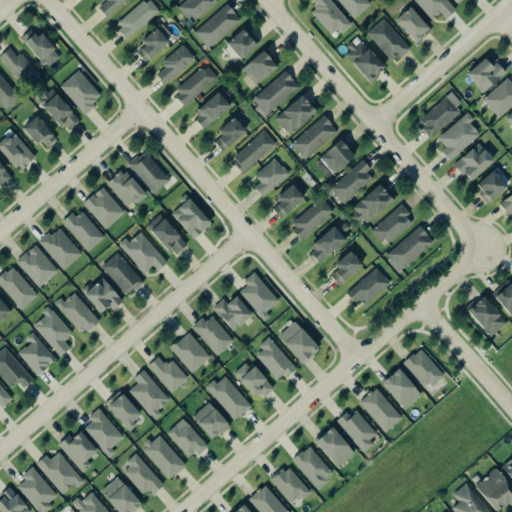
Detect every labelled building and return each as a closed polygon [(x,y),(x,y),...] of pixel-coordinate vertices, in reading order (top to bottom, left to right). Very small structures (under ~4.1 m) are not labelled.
[(98,8),(106,18),(127,0),(106,0),(107,1),(98,8)] [(160,12),(149,0),(145,0),(115,25),(127,40),(160,12)] [(218,0),(187,0),(179,8),(194,24),(218,0)] [(334,38),(351,22),(330,0),(316,0),(314,2),(318,7),(312,13),(334,38)] [(372,4),(368,0),(337,0),(355,19),(372,4)] [(414,0),(433,21),(441,14),(447,20),(457,10),(447,0),(414,0)] [(194,34),(209,49),(241,20),(227,4),(194,34)] [(432,31),(413,7),(398,19),(417,43),(432,31)] [(410,48),(383,19),(367,34),(394,63),(410,48)] [(170,42),(156,27),(141,41),(146,46),(137,54),(146,63),(170,42)] [(38,38),(30,29),(21,38),(49,68),(61,56),(41,35),(38,38)] [(258,48),(247,29),(228,40),(239,59),(258,48)] [(353,49),(353,48),(346,54),(370,83),(387,70),(363,41),(353,49)] [(162,64),(165,67),(156,75),(165,85),(194,58),(183,45),(162,64)] [(21,54),(16,58),(9,49),(0,55),(0,57),(25,87),(39,76),(21,54)] [(279,66),(264,50),(243,70),(257,86),(279,66)] [(468,75),(484,94),(507,73),(498,63),(494,67),(487,58),(468,75)] [(173,90),(184,105),(218,80),(207,65),(173,90)] [(102,98),(78,70),(60,86),(84,114),(102,98)] [(299,86),(285,71),(252,100),(266,116),(299,86)] [(0,75),(0,102),(7,110),(20,97),(0,75)] [(500,119),(511,107),(511,82),(508,78),(483,100),(500,119)] [(38,102),(65,132),(79,119),(52,89),(38,102)] [(231,106),(218,92),(193,115),(206,129),(231,106)] [(417,121),(430,137),(464,111),(451,94),(417,121)] [(288,135),(317,113),(304,95),(275,117),(288,135)] [(438,140),(446,147),(441,152),(450,162),(480,135),(469,124),(474,120),(467,113),(438,140)] [(291,145),(306,161),(337,131),(323,116),(291,145)] [(41,141),(47,148),(57,139),(37,117),(23,130),(37,145),(41,141)] [(248,132),(234,117),(218,133),(231,147),(248,132)] [(243,173),(276,146),(264,131),(231,159),(243,173)] [(0,151),(20,172),(36,158),(11,132),(0,143),(0,151)] [(356,158),(343,140),(319,157),(332,175),(356,158)] [(471,183),(496,162),(479,143),(455,164),(471,183)] [(130,163),(152,194),(169,182),(146,151),(130,163)] [(289,175),(262,198),(253,188),(260,183),(254,176),(273,159),(281,168),(283,167),(289,175)] [(375,177),(361,162),(331,190),(345,205),(375,177)] [(0,187),(11,177),(0,165),(0,187)] [(145,194),(122,169),(106,184),(129,209),(145,194)] [(493,202),(509,187),(494,171),(478,185),(493,202)] [(281,219),(306,200),(294,184),(277,197),(281,203),(273,209),(281,219)] [(395,201),(380,184),(350,211),(366,227),(395,201)] [(106,230),(125,213),(101,187),(82,205),(106,230)] [(511,211),(511,195),(500,205),(508,215),(511,211)] [(290,226),(303,240),(334,212),(321,198),(290,226)] [(194,240),(212,223),(189,199),(171,216),(194,240)] [(414,222),(400,206),(372,231),(387,247),(414,222)] [(104,238),(79,210),(63,224),(88,252),(104,238)] [(188,244),(159,214),(146,227),(175,256),(188,244)] [(343,235),(350,229),(341,220),(309,250),(322,264),(348,240),(343,235)] [(433,242),(419,226),(385,258),(400,273),(433,242)] [(81,255),(58,227),(39,243),(63,271),(81,255)] [(120,248),(144,274),(153,267),(157,271),(167,263),(139,231),(120,248)] [(39,288),(58,271),(34,245),(15,262),(39,288)] [(336,265),(339,269),(331,277),(341,287),(364,265),(351,251),(336,265)] [(102,266),(126,297),(143,284),(118,253),(102,266)] [(37,298),(14,266),(0,276),(0,284),(19,311),(37,298)] [(346,294),(376,269),(389,285),(364,307),(358,300),(354,303),(346,294)] [(238,290),(263,319),(280,303),(255,275),(238,290)] [(84,295),(101,314),(109,307),(112,311),(123,301),(103,278),(84,295)] [(492,295),(511,315),(511,284),(508,280),(492,295)] [(80,336),(98,323),(75,291),(57,305),(80,336)] [(223,300),(213,309),(234,332),(253,315),(237,297),(228,305),(223,300)] [(465,308),(491,337),(508,322),(484,297),(476,304),(473,301),(465,308)] [(0,323),(12,312),(0,299),(0,323)] [(31,326),(60,357),(70,348),(64,341),(73,334),(50,309),(31,326)] [(217,357),(234,342),(209,315),(193,329),(217,357)] [(304,365),(321,349),(295,321),(278,338),(304,365)] [(18,352),(35,376),(55,362),(34,332),(25,338),(29,344),(18,352)] [(190,374),(210,360),(190,333),(170,347),(190,374)] [(279,383),(296,368),(268,338),(259,347),(262,351),(256,357),(279,383)] [(32,381),(3,346),(0,348),(0,376),(10,389),(17,382),(22,389),(32,381)] [(402,364),(423,388),(428,383),(431,387),(443,377),(420,350),(414,356),(412,355),(402,364)] [(172,394),(188,379),(172,361),(166,366),(158,357),(147,367),(172,394)] [(235,374),(261,402),(274,389),(248,361),(235,374)] [(406,410),(423,395),(398,368),(381,383),(406,410)] [(170,401),(143,371),(133,379),(137,384),(129,392),(155,420),(161,415),(158,412),(170,401)] [(205,388),(236,422),(252,407),(225,377),(217,384),(214,380),(205,388)] [(0,407),(11,397),(0,385),(0,407)] [(385,432),(359,403),(367,396),(366,395),(370,392),(371,393),(375,389),(401,418),(385,432)] [(128,433),(136,427),(133,422),(141,417),(121,390),(105,403),(128,433)] [(214,441),(231,426),(209,403),(193,418),(214,441)] [(377,434),(353,409),(337,423),(365,453),(374,445),(370,441),(377,434)] [(82,427),(108,455),(125,438),(99,410),(82,427)] [(191,460),(207,446),(183,419),(166,434),(191,460)] [(315,439),(336,469),(354,455),(333,426),(315,439)] [(87,461),(98,453),(82,431),(71,439),(69,436),(59,444),(81,474),(91,466),(87,461)] [(169,481),(186,466),(159,436),(152,443),(150,441),(141,449),(169,481)] [(292,461),(317,490),(334,476),(309,446),(292,461)] [(46,456),(36,464),(63,497),(82,481),(59,453),(50,460),(46,456)] [(130,467),(124,472),(144,498),(161,486),(138,453),(126,462),(130,467)] [(511,478),(511,458),(502,468),(511,478)] [(291,504),(300,497),(303,501),(311,493),(286,466),(270,481),(291,504)] [(475,486),(497,511),(499,511),(509,503),(511,506),(511,482),(498,466),(475,486)] [(57,495),(31,467),(21,477),(24,481),(17,488),(39,511),(47,511),(53,507),(49,503),(57,495)] [(133,511),(142,504),(117,477),(100,493),(117,511),(133,511)] [(454,493),(460,503),(453,507),(456,511),(487,511),(468,483),(454,493)] [(265,486),(286,511),(258,511),(248,500),(256,493),(255,492),(259,489),(260,490),(265,486)] [(0,497),(0,511),(31,511),(10,489),(0,497)] [(79,511),(108,511),(91,491),(74,505),(79,511)] [(231,511),(250,511),(242,503),(231,511)]
